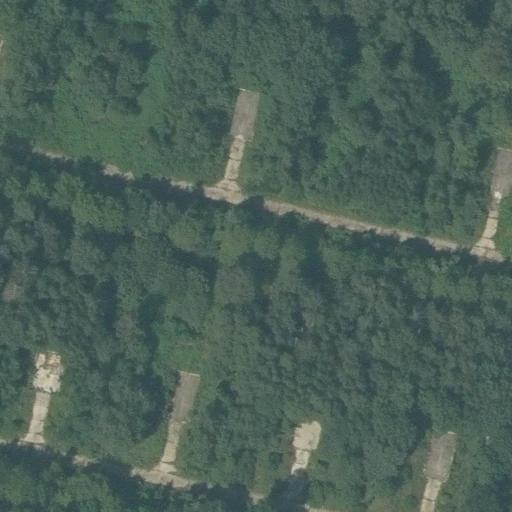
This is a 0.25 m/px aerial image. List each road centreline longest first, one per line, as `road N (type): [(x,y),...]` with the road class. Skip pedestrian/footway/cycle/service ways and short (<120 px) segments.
road 1 (unknown): [(0,147),(511,261)]
road 2 (unknown): [(0,440),(335,511)]
